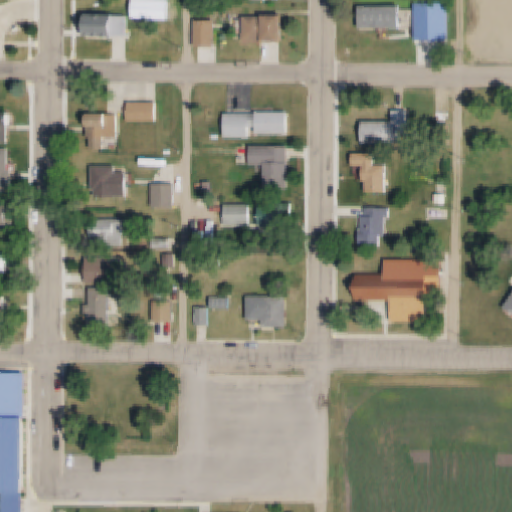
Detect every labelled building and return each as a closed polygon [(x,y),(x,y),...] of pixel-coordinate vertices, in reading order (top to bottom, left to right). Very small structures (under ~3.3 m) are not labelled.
[(10,0),(0,10),(0,0),(10,0)] [(138,0),(175,1),(174,20),(137,19),(138,0)] [(362,6),(408,7),(407,28),(361,27),(362,6)] [(94,15),(132,16),(132,37),(94,37),(94,15)] [(250,18),(270,19),(271,16),(292,17),(291,43),(250,42),(250,18)] [(203,22),(223,22),(222,48),(202,48),(203,22)] [(131,103),(162,104),(162,122),(131,121),(131,103)] [(367,123),(397,123),(397,111),(413,112),(413,137),(402,137),(402,145),(367,145),(367,123)] [(263,129),(258,129),(257,139),(230,139),(230,116),(264,116),(264,112),(295,113),(295,135),(263,135),(263,129)] [(0,113),(20,114),(20,126),(14,126),(14,142),(0,142),(0,113)] [(123,115),(123,138),(109,138),(108,149),(91,149),(92,114),(123,115)] [(255,147),(294,148),(293,188),(269,188),(269,166),(255,166),(255,147)] [(0,150),(16,150),(15,170),(19,170),(19,192),(0,191),(0,150)] [(381,156),(381,166),(392,166),(392,194),(374,194),(374,173),(358,173),(358,155),(381,156)] [(100,167),(123,168),(122,179),(135,179),(135,198),(99,197),(100,167)] [(157,186),(180,186),(180,208),(156,207),(157,186)] [(261,206),(277,206),(277,205),(298,205),(297,226),(261,226),(261,206)] [(0,207),(19,208),(19,225),(0,224),(0,207)] [(365,218),(372,218),(372,209),(391,210),(391,238),(386,238),(386,248),(364,247),(365,218)] [(130,219),(130,245),(98,245),(99,219),(130,219)] [(485,225),(501,228),(499,234),(484,232),(485,225)] [(198,232),(212,232),(211,248),(198,247),(198,232)] [(178,239),(178,251),(159,250),(160,238),(178,239)] [(0,253),(15,253),(15,271),(0,271),(0,253)] [(181,255),(180,273),(162,273),(162,254),(181,255)] [(92,259),(128,260),(127,284),(91,283),(92,259)] [(391,260),(450,261),(450,296),(435,296),(435,322),(399,321),(399,302),(361,302),(362,275),(390,275),(391,260)] [(271,263),(291,263),(291,279),(271,279),(271,263)] [(117,288),(116,326),(94,325),(95,288),(117,288)] [(218,296),(238,296),(238,309),(218,308),(218,296)] [(292,297),(292,328),(265,327),(266,296),(292,297)] [(0,297),(18,298),(18,315),(0,314),(0,297)] [(179,302),(178,321),(159,321),(160,301),(179,302)] [(201,308),(215,308),(215,326),(201,326),(201,308)] [(32,511),(12,511),(12,493),(0,492),(0,374),(35,375),(32,511)] [(114,405),(114,397),(89,397),(89,421),(121,421),(121,405),(114,405)]
